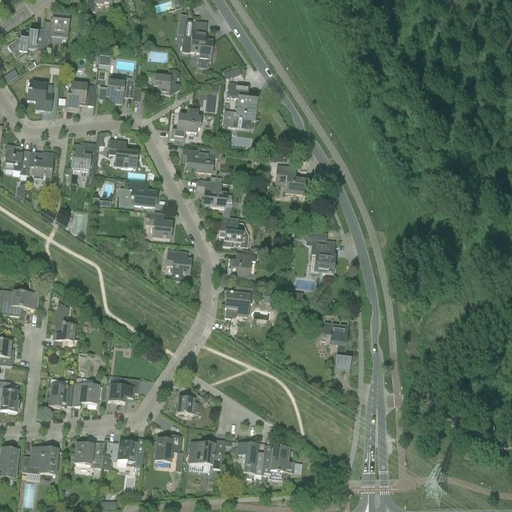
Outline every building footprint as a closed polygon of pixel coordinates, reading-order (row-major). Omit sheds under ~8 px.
[(86,0),(86,7),(85,13),(95,14),(95,6),(103,6),(103,4),(111,5),(111,2),(118,3),(118,0),(86,0)] [(52,25),(45,24),(42,53),(49,53),(51,39),(59,40),(59,38),(67,39),(69,18),(62,18),(62,17),(61,17),(60,19),(53,19),(52,25)] [(184,22),(181,54),(198,56),(197,68),(196,70),(206,71),(207,68),(208,53),(211,53),(212,43),(205,42),(207,25),(184,22)] [(42,53),(45,24),(44,24),(43,32),(37,32),(37,36),(29,35),(29,33),(27,33),(24,35),(24,38),(20,38),(20,42),(19,42),(19,41),(15,41),(15,44),(7,49),(15,62),(16,61),(16,55),(25,56),(25,52),(35,53),(35,55),(41,55),(42,53)] [(238,71),(230,73),(233,80),(240,77),(238,71)] [(14,72),(3,79),(7,85),(18,78),(14,72)] [(154,78),(154,79),(153,89),(157,89),(156,96),(170,98),(173,96),(174,92),(179,92),(179,87),(175,86),(177,73),(168,72),(167,79),(154,78)] [(99,90),(97,102),(109,103),(109,105),(121,106),(122,100),(122,96),(125,97),(125,98),(133,99),(134,89),(134,82),(131,81),(123,80),(123,82),(116,81),(116,84),(107,84),(107,90),(99,90)] [(93,109),(94,99),(96,89),(86,88),(86,87),(71,85),(70,98),(67,98),(67,99),(66,109),(77,110),(78,105),(81,105),(81,108),(93,109)] [(228,85),(226,100),(237,101),(235,120),(231,119),(231,120),(230,128),(235,129),(237,129),(238,129),(240,129),(240,130),(240,129),(243,129),(244,123),(244,122),(245,122),(255,123),(257,102),(247,101),(248,88),(238,87),(228,85)] [(46,88),(42,87),(32,86),(31,93),(27,93),(27,95),(28,95),(27,104),(36,105),(35,112),(50,113),(52,97),(45,96),(46,88)] [(210,86),(210,93),(217,94),(218,87),(210,86)] [(171,133),(170,141),(174,142),(173,147),(183,148),(185,135),(196,136),(196,132),(199,132),(200,130),(201,120),(197,119),(198,112),(187,110),(186,118),(178,117),(177,120),(177,125),(176,134),(171,133)] [(109,144),(108,154),(108,158),(109,158),(109,156),(116,156),(114,170),(134,172),(136,155),(124,154),(124,145),(109,144)] [(73,147),(70,172),(81,173),(88,174),(88,179),(93,179),(97,147),(87,145),(87,147),(83,147),(83,146),(82,146),(82,148),(73,147)] [(4,158),(3,168),(12,169),(12,174),(13,174),(13,177),(19,177),(27,178),(28,169),(29,154),(21,153),(13,152),(13,149),(5,149),(4,158)] [(186,173),(196,174),(210,176),(212,161),(216,161),(217,152),(197,150),(197,154),(183,153),(182,165),(187,165),(186,173)] [(29,154),(28,169),(33,169),(32,179),(43,180),(42,182),(44,182),(44,180),(51,181),(53,159),(43,158),(43,155),(29,154)] [(276,168),(274,188),(278,189),(285,189),(284,196),(297,197),(307,198),(309,183),(294,181),(296,170),(280,168),(276,168)] [(119,199),(117,209),(133,211),(133,209),(144,210),(154,211),(156,196),(152,195),(152,197),(148,196),(149,195),(146,194),(147,185),(137,184),(130,183),(129,193),(131,193),(130,201),(119,199)] [(204,194),(203,197),(202,208),(209,209),(209,210),(211,210),(211,209),(222,210),(222,211),(223,211),(225,196),(219,196),(220,186),(198,184),(196,197),(197,197),(197,193),(204,194)] [(93,200),(92,207),(97,208),(102,209),(102,203),(98,203),(98,201),(93,200)] [(152,241),(159,242),(169,243),(171,226),(162,225),(163,217),(147,215),(146,228),(154,229),(152,241)] [(221,220),(219,237),(219,242),(223,249),(228,249),(228,246),(241,247),(242,237),(248,238),(242,226),(238,226),(238,222),(231,221),(221,220)] [(306,234),(305,248),(312,249),(311,259),(315,259),(314,267),(312,267),(312,275),(322,276),(332,277),(334,259),(329,259),(331,246),(334,246),(334,245),(325,244),(326,236),(306,234)] [(172,283),(174,284),(184,285),(185,278),(189,279),(191,264),(186,263),(187,257),(169,254),(167,269),(174,270),(172,283)] [(231,264),(230,280),(236,281),(236,284),(242,284),(242,281),(245,282),(245,285),(254,286),(255,277),(248,276),(250,266),(254,266),(255,257),(246,256),(236,255),(235,264),(231,264)] [(0,292),(0,308),(3,309),(2,316),(1,316),(21,319),(22,306),(26,307),(25,310),(36,311),(38,296),(37,296),(38,291),(34,291),(34,289),(28,288),(27,295),(12,293),(12,294),(0,292)] [(230,297),(227,297),(225,312),(226,312),(225,322),(230,322),(237,319),(247,320),(248,307),(251,307),(253,291),(231,288),(231,289),(239,290),(238,298),(232,297),(230,296),(230,297)] [(283,295),(282,303),(294,305),(295,296),(283,295)] [(266,298),(265,305),(267,305),(276,306),(277,301),(277,299),(266,298)] [(62,309),(57,310),(56,326),(55,326),(56,326),(55,336),(54,335),(54,336),(54,342),(53,342),(53,343),(54,343),(53,349),(52,349),(52,350),(76,353),(77,343),(76,343),(76,345),(73,345),(74,328),(65,327),(67,312),(62,309)] [(337,347),(334,370),(349,372),(351,356),(344,356),(347,329),(323,326),(321,339),(328,339),(328,341),(329,341),(329,346),(337,347)] [(0,367),(2,368),(12,369),(13,358),(12,358),(12,353),(13,354),(14,352),(10,351),(10,345),(2,344),(2,343),(0,342),(0,367)] [(109,388),(109,395),(108,405),(125,407),(125,401),(133,402),(133,396),(138,397),(139,383),(120,381),(120,389),(109,388)] [(10,384),(0,383),(0,401),(1,402),(0,408),(0,412),(16,415),(18,404),(15,403),(16,394),(9,394),(10,384)] [(75,386),(74,388),(72,409),(80,410),(81,404),(85,405),(85,406),(97,408),(99,389),(75,386)] [(72,409),(74,388),(67,388),(67,390),(50,388),(48,409),(61,411),(62,406),(65,407),(65,408),(72,409)] [(189,402),(185,401),(178,401),(176,417),(200,419),(201,408),(205,403),(194,395),(189,402)] [(156,452),(155,463),(171,465),(172,455),(176,456),(174,474),(180,475),(182,456),(179,456),(179,455),(179,451),(180,441),(170,440),(170,444),(157,442),(156,452)] [(129,446),(129,445),(119,444),(117,463),(133,465),(132,469),(141,470),(145,443),(136,441),(135,447),(129,446)] [(210,447),(198,446),(191,445),(188,466),(210,469),(209,471),(222,473),(225,444),(214,443),(214,450),(210,449),(210,447)] [(75,447),(73,466),(90,468),(89,470),(100,472),(102,458),(103,446),(103,448),(93,447),(93,445),(92,445),(92,449),(75,447)] [(234,445),(234,446),(237,446),(236,458),(245,459),(247,459),(246,467),(244,466),(243,476),(254,477),(252,488),(259,489),(261,478),(265,449),(264,449),(263,455),(257,455),(258,448),(234,445)] [(265,449),(261,478),(269,479),(269,482),(281,483),(282,475),(293,476),(294,466),(299,467),(299,466),(288,465),(289,451),(279,450),(279,453),(273,452),(273,449),(272,449),(271,456),(264,455),(265,449)] [(22,458),(20,473),(55,477),(56,462),(58,452),(46,451),(46,453),(32,452),(33,450),(32,450),(31,459),(22,458)] [(0,477),(13,479),(13,481),(14,481),(17,453),(5,451),(4,460),(0,459),(0,477)] [(102,458),(100,472),(107,472),(109,458),(102,458)]
